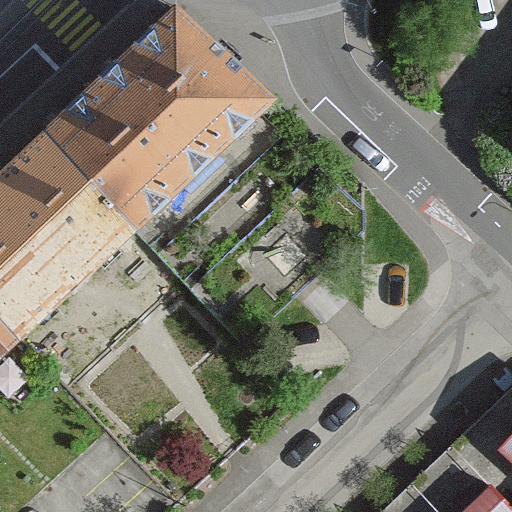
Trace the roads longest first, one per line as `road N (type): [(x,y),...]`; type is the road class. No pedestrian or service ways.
road 1 (residential): [(511,243),(249,0)]
road 2 (residential): [(511,287),(273,511)]
